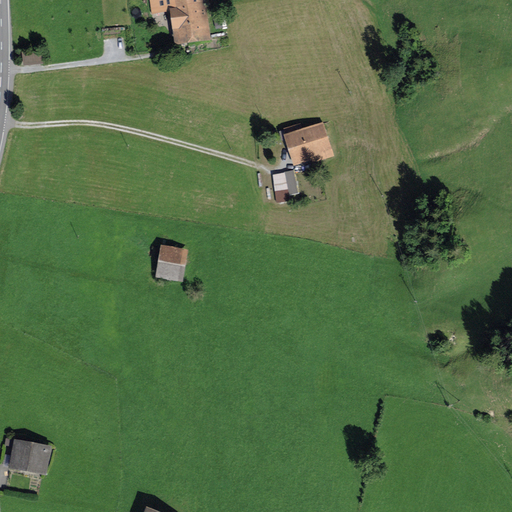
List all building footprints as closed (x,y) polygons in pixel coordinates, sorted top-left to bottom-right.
[(176,10),(180,39),(208,35),(204,7),(205,7),(203,0),(150,0),(152,14),(176,10)] [(23,55),(24,64),(42,62),(41,53),(23,55)] [(300,131),(298,125),(286,130),(297,162),(319,155),(318,152),(334,147),(326,122),(300,131)] [(288,173),(292,195),(299,193),(294,172),(288,173)] [(165,250),(160,276),(179,279),(183,253),(165,250)] [(18,445),(14,465),(42,470),(46,450),(18,445)]
